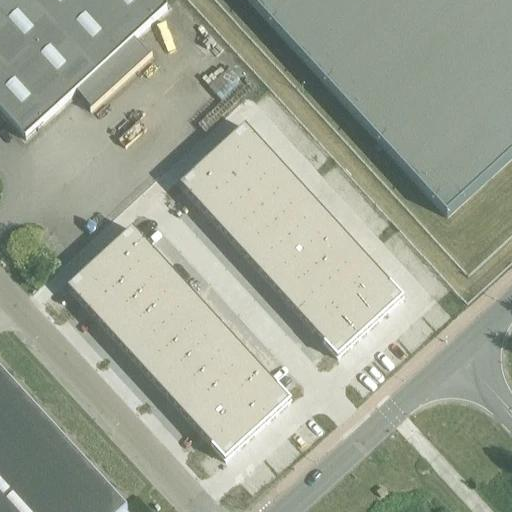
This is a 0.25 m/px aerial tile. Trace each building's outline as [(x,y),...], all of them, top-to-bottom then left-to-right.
[(132,43),(168,11),(157,0),(0,0),(0,115),(24,142),(78,93),(94,110),(148,60),(132,43)] [(511,0),(244,0),(447,220),(511,160),(511,0)] [(245,130),(180,190),(338,362),(403,303),(245,130)] [(133,233),(68,293),(225,465),(290,405),(133,233)] [(125,511),(0,374),(0,511),(125,511)]
